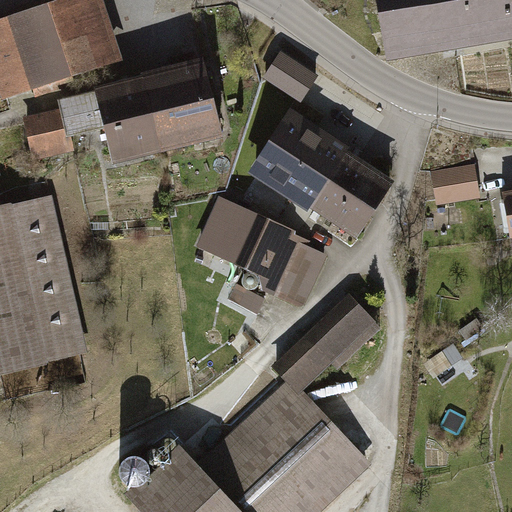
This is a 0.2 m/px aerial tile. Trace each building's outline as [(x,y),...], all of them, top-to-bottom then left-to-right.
[(0,87),(5,103),(120,66),(98,0),(72,0),(0,23),(0,87)] [(511,37),(511,0),(373,0),(383,58),(511,37)] [(285,51),(271,85),(306,99),(320,65),(285,51)] [(202,61),(145,74),(163,153),(220,139),(202,61)] [(111,165),(163,153),(145,74),(92,87),(94,92),(102,127),(111,165)] [(68,135),(102,127),(94,92),(60,100),(62,108),(68,135)] [(72,152),(68,135),(62,108),(22,117),(33,161),(72,152)] [(356,240),(394,184),(292,116),(254,172),(356,240)] [(474,167),(434,173),(438,202),(478,196),(474,167)] [(511,196),(502,198),(511,251),(511,196)] [(302,304),(327,256),(222,202),(197,250),(302,304)] [(0,371),(78,355),(47,203),(0,213),(0,371)] [(234,289),(225,305),(253,322),(262,306),(234,289)] [(336,511),(376,475),(307,401),(380,333),(350,301),(270,375),(283,389),(195,472),(180,456),(145,489),(139,495),(128,505),(134,511),(336,511)] [(422,371),(432,384),(461,362),(450,349),(422,371)] [(170,444),(166,443),(163,445),(161,448),(160,452),(162,456),(165,458),(169,458),(173,456),(175,453),(175,449),(174,446),(170,444)] [(155,456),(150,457),(147,459),(145,463),(146,468),(148,471),(152,473),(157,472),(160,470),(162,466),(161,461),(159,458),(155,456)] [(140,466),(132,463),(123,465),(117,471),(114,479),(116,488),(122,494),(130,497),(139,495),(145,489),(148,481),(146,472),(140,466)]
